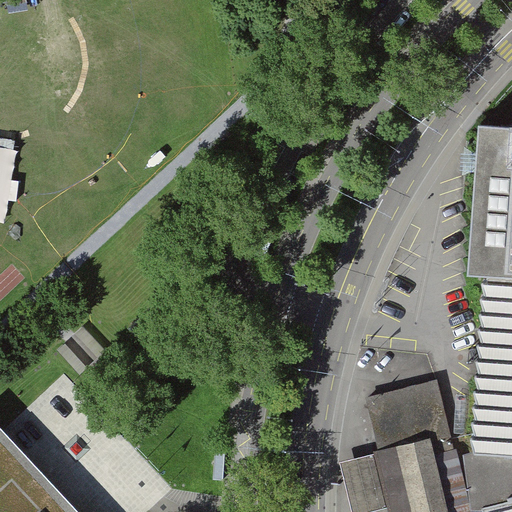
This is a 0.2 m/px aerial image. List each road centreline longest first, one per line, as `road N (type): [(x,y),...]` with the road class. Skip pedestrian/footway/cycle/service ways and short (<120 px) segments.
road 1 (secondary): [(468,0),(357,133),(294,257),(252,403),(244,511)]
road 2 (secondary): [(302,511),(314,386),(357,254),(396,175),(451,95),(511,31)]
road 3 (motorway): [(0,323),(33,307),(78,267),(148,178),(169,51),(160,0)]
road 4 (motorway): [(123,0),(132,57),(127,131),(109,176),(39,251),(0,277)]
